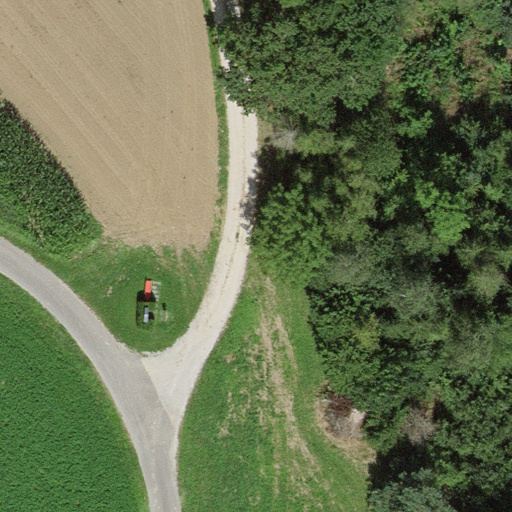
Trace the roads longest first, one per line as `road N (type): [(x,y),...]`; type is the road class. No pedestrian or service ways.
road 1 (track): [(223,0),(244,202),(208,323),(148,439)]
road 2 (track): [(0,255),(61,301),(122,379),(166,511)]
